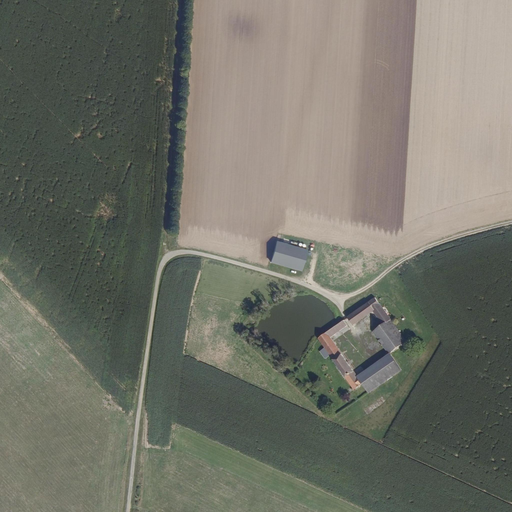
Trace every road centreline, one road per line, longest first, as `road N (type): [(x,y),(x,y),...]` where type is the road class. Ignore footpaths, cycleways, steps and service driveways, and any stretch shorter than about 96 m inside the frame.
road 1 (unclassified): [(170,253),(157,279),(127,511)]
road 2 (track): [(184,0),(170,253)]
road 3 (track): [(336,299),(458,236),(511,225)]
road 4 (unclassified): [(170,253),(234,262),(336,299)]
